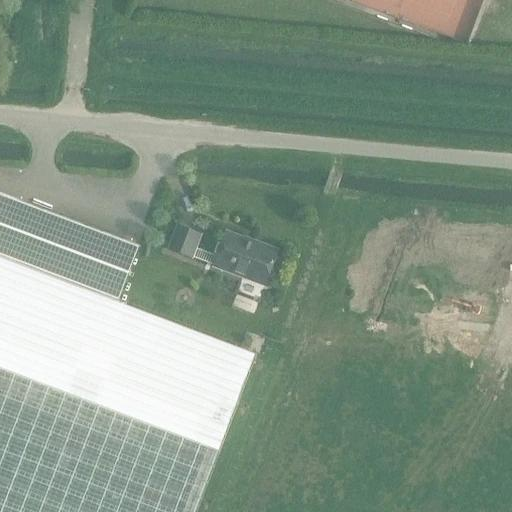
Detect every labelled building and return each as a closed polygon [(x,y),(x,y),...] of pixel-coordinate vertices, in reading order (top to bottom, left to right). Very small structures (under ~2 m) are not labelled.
[(0,511),(194,511),(253,355),(117,304),(139,247),(136,246),(0,193),(0,511)] [(191,258),(199,236),(177,227),(168,249),(191,258)] [(275,255),(242,242),(243,240),(225,233),(213,266),(263,285),(275,255)] [(459,332),(453,349),(475,358),(482,341),(459,332)] [(245,337),(242,346),(250,349),(253,340),(245,337)]
